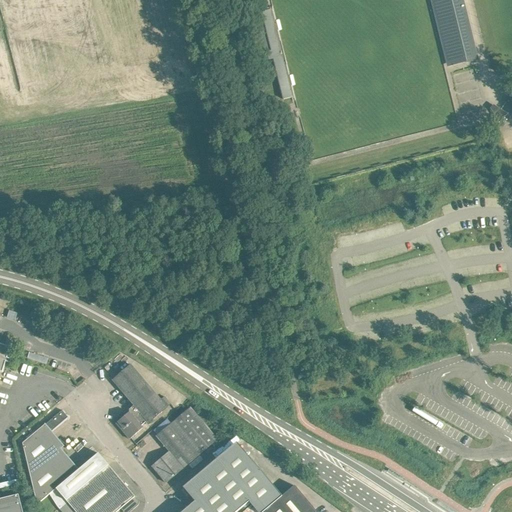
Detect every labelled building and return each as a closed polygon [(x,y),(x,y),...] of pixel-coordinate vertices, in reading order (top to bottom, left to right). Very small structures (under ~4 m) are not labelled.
[(434,0),(450,66),(465,62),(465,63),(477,60),(462,0),(434,0)] [(266,27),(259,29),(265,53),(266,53),(267,53),(269,60),(273,59),(283,100),(291,97),(294,97),(273,9),(270,10),(262,12),(266,27)] [(0,371),(2,373),(6,362),(10,364),(12,359),(7,358),(11,347),(0,343),(0,371)] [(116,423),(124,432),(130,439),(141,430),(141,429),(141,426),(147,421),(149,423),(167,408),(167,407),(171,404),(165,397),(161,400),(131,365),(113,380),(138,410),(135,413),(129,412),(116,423)] [(157,436),(170,451),(152,466),(166,483),(217,440),(190,408),(157,436)] [(52,501),(103,459),(98,453),(78,470),(60,449),(64,446),(51,431),(68,417),(62,410),(45,425),(45,424),(22,443),(37,505),(48,496),(52,501)] [(316,511),(294,486),(282,496),(248,456),(246,458),(233,448),(224,456),(222,454),(183,488),(194,502),(182,511),(237,511),(249,502),(257,511),(316,511)] [(139,502),(138,501),(103,459),(52,501),(61,511),(116,511),(122,507),(126,511),(130,511),(137,506),(139,504),(139,502)] [(0,511),(22,511),(19,495),(0,499),(0,511)]
